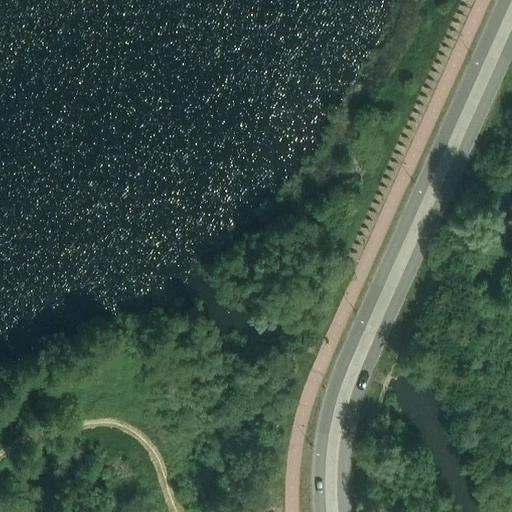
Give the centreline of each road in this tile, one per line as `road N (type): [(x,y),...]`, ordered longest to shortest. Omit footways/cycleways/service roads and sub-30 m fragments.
road 1 (secondary): [(503,0),(339,364),(322,425),(319,511)]
road 2 (secondary): [(346,511),(348,432),(364,378),(511,49)]
